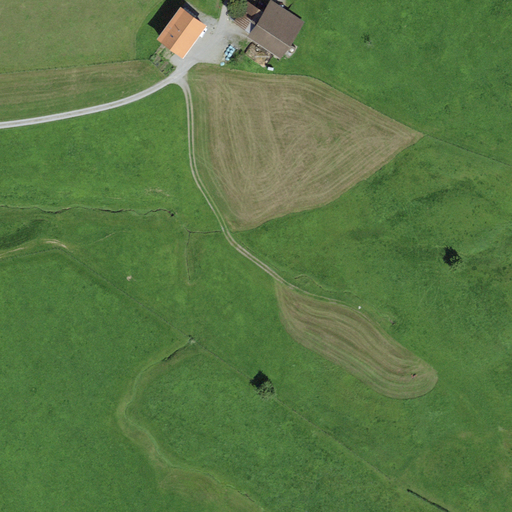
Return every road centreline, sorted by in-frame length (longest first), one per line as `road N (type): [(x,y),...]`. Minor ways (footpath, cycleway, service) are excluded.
road 1 (track): [(182,72),(191,159),(219,225),(261,268),(395,341),(494,420),(467,498),(482,511)]
road 2 (track): [(0,124),(107,105),(182,72)]
